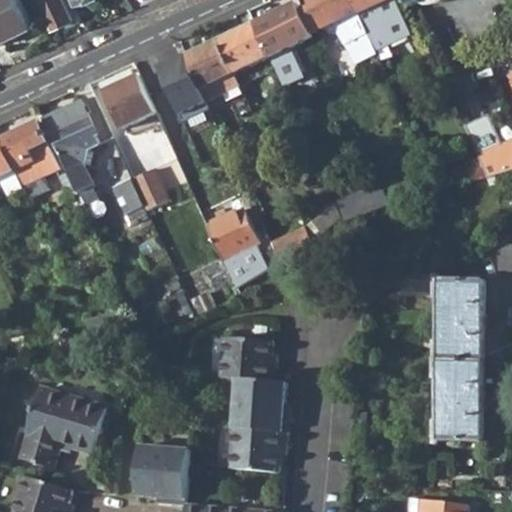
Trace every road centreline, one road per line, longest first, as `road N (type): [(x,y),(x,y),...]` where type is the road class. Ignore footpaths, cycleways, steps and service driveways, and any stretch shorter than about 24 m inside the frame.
road 1 (residential): [(213,0),(0,95)]
road 2 (residential): [(314,511),(330,307)]
